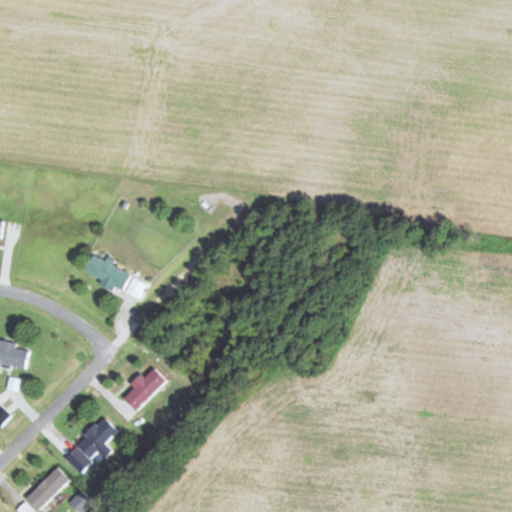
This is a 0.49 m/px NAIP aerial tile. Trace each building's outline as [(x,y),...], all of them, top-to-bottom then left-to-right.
[(149,279),(93,257),(86,274),(142,297),(149,279)] [(31,351),(0,343),(0,361),(28,368),(31,351)] [(170,380),(155,365),(124,395),(139,410),(170,380)] [(107,458),(116,450),(109,442),(120,431),(109,418),(80,444),(94,459),(101,451),(107,458)] [(28,497),(42,510),(73,479),(60,466),(28,497)]
